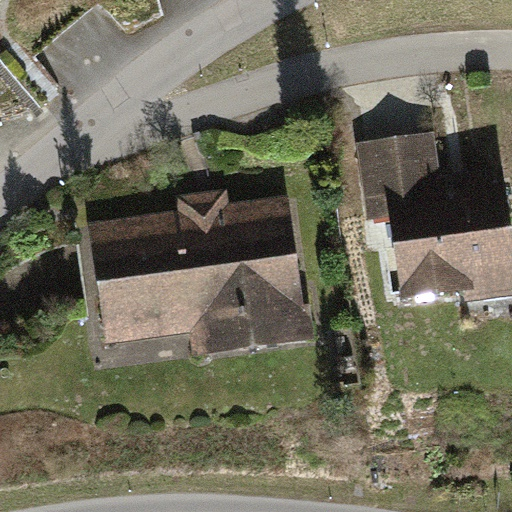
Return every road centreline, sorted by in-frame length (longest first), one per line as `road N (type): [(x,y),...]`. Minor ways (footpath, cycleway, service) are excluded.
road 1 (residential): [(112,107),(155,118),(291,78),(462,45),(511,47)]
road 2 (residential): [(274,0),(189,44),(112,107)]
road 3 (residential): [(112,107),(0,200)]
